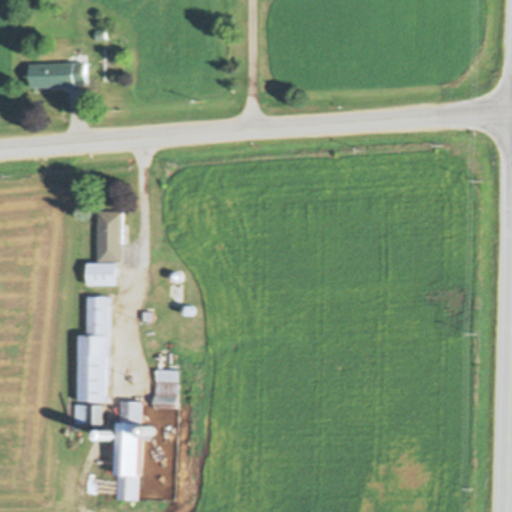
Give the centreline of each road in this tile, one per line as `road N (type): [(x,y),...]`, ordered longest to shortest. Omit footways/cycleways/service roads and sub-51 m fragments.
road 1 (tertiary): [(0,142),(511,113)]
road 2 (tertiary): [(505,511),(511,281)]
